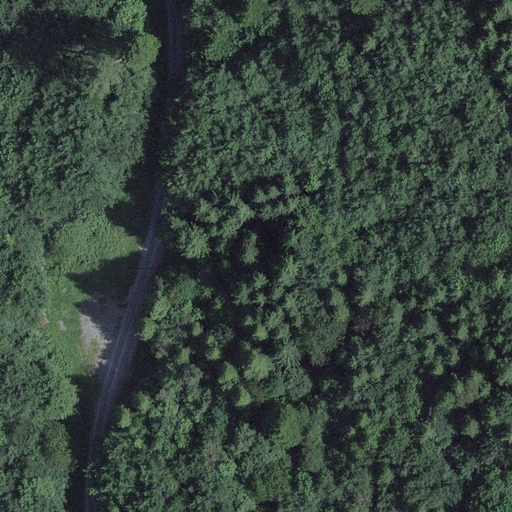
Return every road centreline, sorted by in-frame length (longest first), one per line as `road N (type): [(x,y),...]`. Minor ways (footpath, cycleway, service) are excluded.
road 1 (track): [(93,511),(93,432),(150,267),(167,135),(170,0)]
road 2 (track): [(270,511),(190,432),(122,339)]
